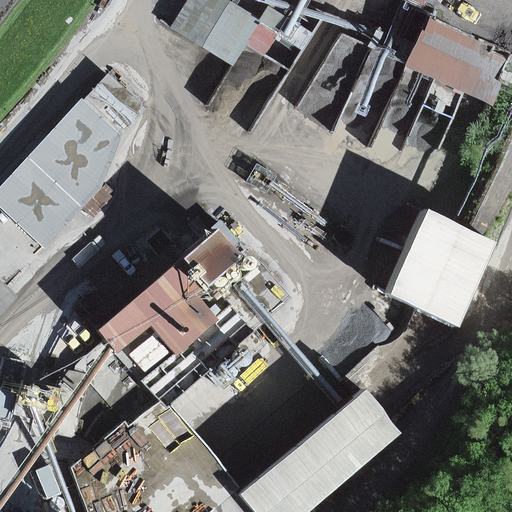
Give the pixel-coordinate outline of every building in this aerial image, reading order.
[(255,26),(257,23),(219,0),(188,0),(172,26),(232,64),(244,44),(255,26)] [(463,91),(489,103),(499,80),(511,53),(427,16),(405,65),(406,66),(435,79),(462,91),(463,91)] [(271,36),(255,26),(244,44),(260,53),(271,36)] [(117,137),(144,109),(106,74),(0,189),(0,205),(44,246),(80,207),(97,188),(98,187),(117,137)] [(426,97),(453,109),(462,91),(435,79),(426,97)] [(263,194),(274,176),(255,164),(244,182),(263,194)] [(80,207),(91,217),(108,200),(97,188),(80,207)] [(0,294),(5,289),(44,246),(0,205),(0,294)] [(420,210),(381,295),(453,327),(491,242),(448,223),(420,210)] [(167,405),(289,299),(255,260),(252,262),(217,223),(209,230),(233,258),(206,281),(219,296),(253,266),(283,301),(249,330),(244,325),(156,401),(163,409),(167,405)] [(103,341),(76,364),(87,377),(86,379),(105,400),(123,421),(128,426),(156,401),(244,325),(249,330),(283,301),(253,266),(219,296),(206,281),(233,258),(209,230),(189,248),(181,255),(176,259),(170,253),(93,320),(108,337),(103,341)] [(93,320),(170,253),(176,259),(181,255),(172,244),(85,320),(103,341),(108,337),(93,320)] [(0,294),(0,313),(14,297),(5,289),(0,294)] [(229,362),(233,367),(240,367),(245,362),(245,355),(240,351),(233,351),(228,356),(229,362)] [(0,396),(15,400),(19,384),(21,385),(22,382),(22,379),(20,378),(23,363),(6,359),(0,385),(0,396)] [(215,366),(214,372),(218,378),(224,379),(230,376),(231,369),(228,363),(221,362),(215,366)] [(32,427),(73,436),(86,379),(87,377),(46,367),(41,387),(36,407),(32,427)] [(240,489),(242,491),(349,399),(321,367),(215,459),(240,489)] [(36,407),(41,387),(22,382),(21,385),(19,384),(15,400),(14,402),(36,407)] [(252,511),(305,511),(397,433),(359,390),(349,399),(242,491),(238,495),(252,511)] [(167,405),(163,409),(156,401),(128,426),(123,421),(69,468),(85,511),(212,511),(240,489),(215,459),(167,405)]
